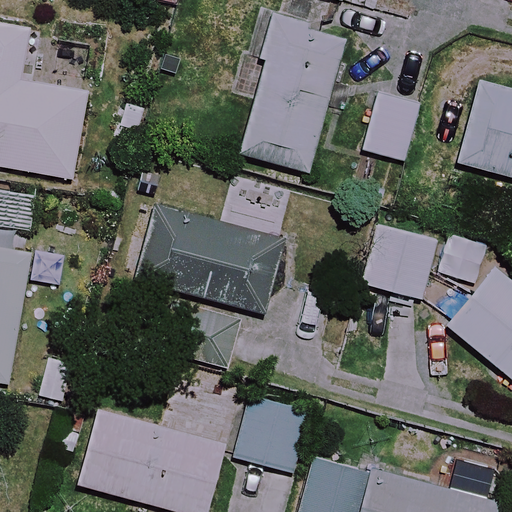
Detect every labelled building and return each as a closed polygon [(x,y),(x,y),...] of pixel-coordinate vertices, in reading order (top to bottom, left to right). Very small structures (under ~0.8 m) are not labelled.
[(339,37),(273,22),(243,152),(309,167),(339,37)] [(0,166),(74,176),(82,93),(20,87),(25,27),(0,24),(0,166)] [(453,163),(511,177),(511,90),(474,81),(453,163)] [(415,103),(373,94),(361,151),(403,160),(415,103)] [(30,193),(0,188),(0,224),(24,228),(30,193)] [(277,243),(142,215),(128,281),(262,310),(277,243)] [(435,240),(388,227),(372,287),(419,300),(435,240)] [(26,257),(0,252),(0,381),(5,382),(26,257)] [(511,278),(494,265),(445,328),(511,379),(511,278)] [(234,320),(154,300),(142,349),(222,369),(234,320)] [(305,413),(245,396),(229,453),(289,470),(305,413)] [(203,511),(222,445),(99,412),(80,485),(182,511),(203,511)] [(369,471),(310,454),(293,511),(493,511),(496,502),(371,466),(369,471)]
